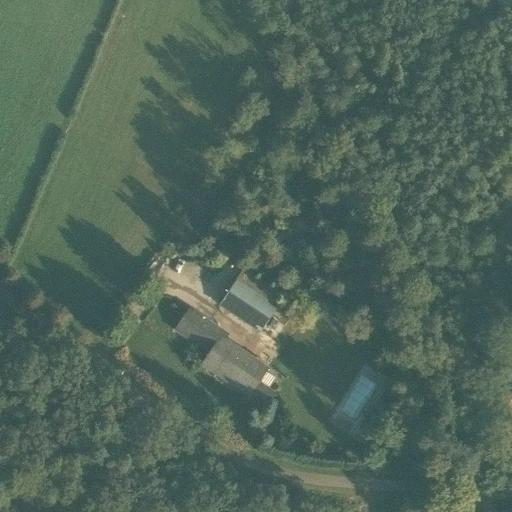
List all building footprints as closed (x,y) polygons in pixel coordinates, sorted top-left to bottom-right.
[(219,304),(260,332),(270,319),(277,308),(236,280),(219,304)] [(262,412),(273,395),(274,393),(258,382),(266,369),(224,341),(228,334),(190,309),(176,330),(209,352),(201,365),(246,394),(243,399),(262,412)] [(360,379),(356,394),(375,400),(380,385),(360,379)] [(508,456),(511,455),(511,392),(491,398),(508,456)] [(371,409),(360,429),(375,438),(387,419),(371,409)]
